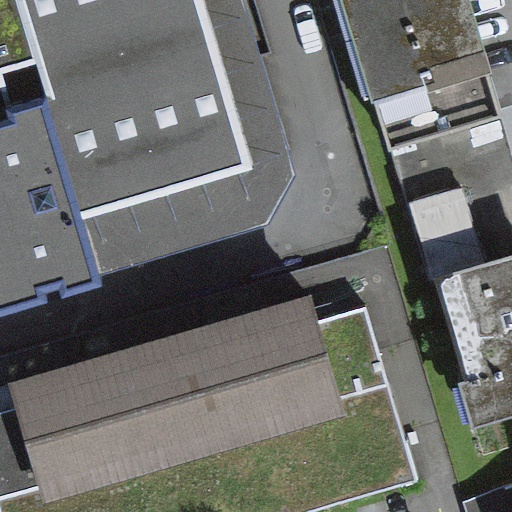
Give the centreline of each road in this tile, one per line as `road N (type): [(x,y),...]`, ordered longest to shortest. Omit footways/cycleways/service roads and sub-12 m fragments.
road 1 (residential): [(335,210),(0,322)]
road 2 (residential): [(265,0),(335,210)]
